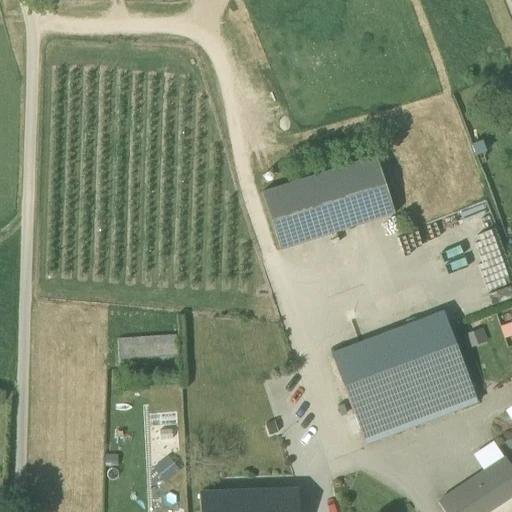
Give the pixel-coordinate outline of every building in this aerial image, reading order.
[(261,194),(279,251),(394,214),(375,157),(261,194)] [(511,289),(510,286),(487,295),(491,305),(511,297),(511,289)] [(332,359),(364,445),(476,403),(444,317),(332,359)] [(482,328),(462,336),(467,349),(487,341),(482,328)] [(116,340),(118,372),(178,369),(176,337),(116,340)] [(484,471),(504,458),(493,442),(474,455),(484,471)] [(152,469),(164,483),(178,471),(166,457),(152,469)] [(437,502),(440,506),(507,462),(504,458),(484,471),(437,502)] [(440,506),(443,511),(488,511),(511,496),(511,469),(507,462),(440,506)] [(198,497),(198,511),(296,511),(296,494),(200,497),(198,497)]
